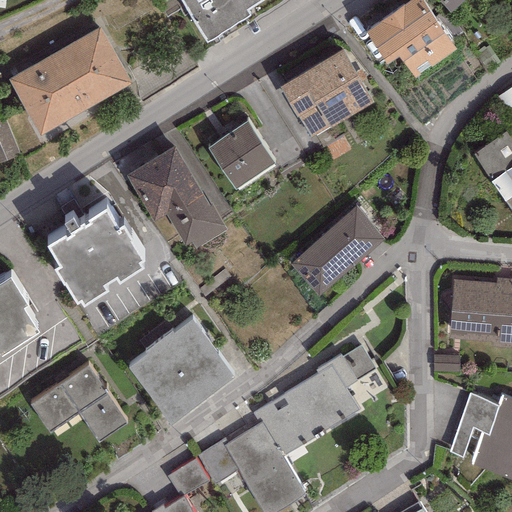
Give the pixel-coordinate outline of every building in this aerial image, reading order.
[(178,0),(206,43),(250,15),(247,11),(264,0),(178,0)] [(421,0),(412,0),(365,33),(387,65),(398,57),(414,79),(456,49),(421,0)] [(438,0),(449,13),(464,0),(438,0)] [(99,28),(7,80),(39,135),(130,84),(99,28)] [(343,50),(279,88),(296,118),(298,117),(311,138),(373,101),(343,50)] [(511,86),(495,98),(511,121),(511,86)] [(3,112),(0,112),(0,163),(20,156),(3,112)] [(274,164),(246,122),(207,148),(235,190),(274,164)] [(511,143),(504,132),(472,154),(511,211),(511,143)] [(350,150),(342,137),(325,147),(332,160),(350,150)] [(174,147),(125,176),(138,199),(139,198),(154,223),(166,216),(184,247),(191,243),(195,249),(226,230),(212,205),(209,207),(174,147)] [(357,207),(289,263),(317,296),(385,240),(357,207)] [(65,235),(46,247),(58,267),(52,270),(62,285),(64,284),(77,305),(80,303),(83,309),(109,293),(105,287),(116,281),(118,285),(143,269),(140,264),(144,262),(122,227),(118,229),(106,210),(87,221),(89,224),(85,227),(83,223),(78,227),(73,219),(64,224),(71,236),(67,238),(65,235)] [(0,356),(1,357),(38,333),(23,309),(27,306),(9,278),(0,284),(0,356)] [(511,279),(495,278),(494,284),(453,280),(448,339),(493,343),(493,347),(511,348),(511,279)] [(234,377),(191,320),(127,369),(170,425),(234,377)] [(252,413),(258,423),(261,421),(283,456),(358,410),(345,389),(357,381),(356,380),(375,368),(361,346),(342,358),(339,354),(315,369),(318,373),(252,413)] [(459,356),(432,355),(432,372),(459,373),(459,356)] [(87,366),(29,405),(49,434),(78,414),(98,443),(126,424),(87,366)] [(511,400),(500,396),(496,404),(470,394),(447,453),(462,459),(470,437),(479,441),(470,465),(511,480),(511,400)] [(227,442),(222,445),(237,470),(262,511),(278,511),(306,495),(283,456),(261,421),(258,423),(227,442)] [(215,484),(237,470),(222,445),(227,442),(224,438),(196,456),(215,484)] [(195,459),(167,476),(180,498),(181,497),(208,481),(195,459)] [(190,511),(181,497),(180,498),(164,508),(161,505),(151,511),(190,511)] [(422,511),(416,503),(402,511),(422,511)]
